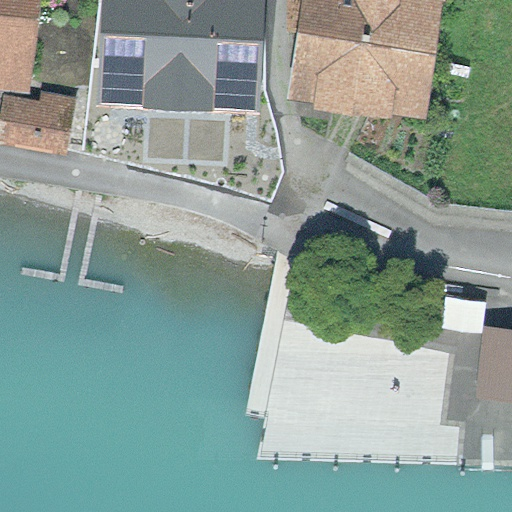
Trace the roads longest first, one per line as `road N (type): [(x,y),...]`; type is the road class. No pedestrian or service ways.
road 1 (residential): [(0,152),(308,219)]
road 2 (residential): [(308,219),(279,87),(275,0)]
road 3 (residential): [(308,219),(511,270)]
